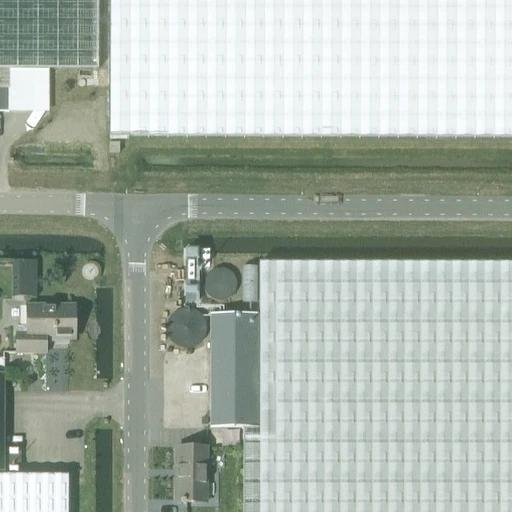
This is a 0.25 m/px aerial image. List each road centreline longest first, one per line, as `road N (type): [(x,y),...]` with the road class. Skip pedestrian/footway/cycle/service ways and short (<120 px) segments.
road 1 (unclassified): [(140,207),(511,207)]
road 2 (unclassified): [(139,511),(140,207)]
road 3 (unclassified): [(140,207),(0,207)]
